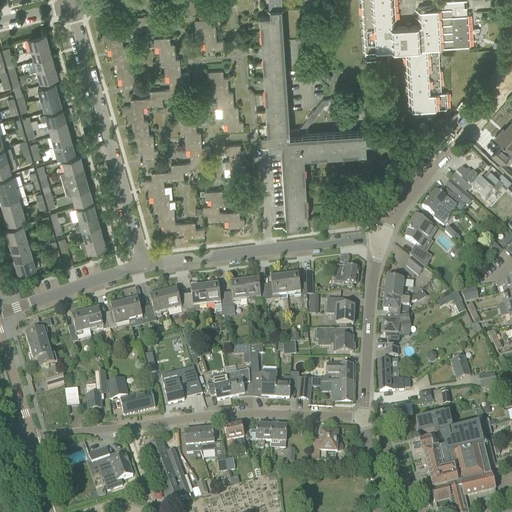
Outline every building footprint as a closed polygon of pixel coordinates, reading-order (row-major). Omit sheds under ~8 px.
[(202,13),(202,5),(194,5),(193,0),(177,0),(178,7),(182,7),(182,14),(202,13)] [(305,8),(305,7),(282,8),(281,0),(268,0),(269,9),(263,10),(270,10),(281,9),(305,8)] [(417,7),(418,11),(414,11),(414,12),(417,12),(418,26),(395,28),(393,0),(361,0),(366,60),(383,59),(388,59),(387,51),(406,50),(410,110),(407,110),(407,111),(413,111),(414,114),(431,113),(430,110),(449,109),(449,108),(446,108),(446,93),(448,93),(440,93),(437,48),(472,46),(469,46),(467,8),(464,8),(464,6),(455,7),(455,1),(433,2),(433,3),(436,3),(436,6),(417,7)] [(214,4),(202,5),(202,13),(203,20),(211,19),(211,20),(224,19),(223,11),(214,11),(214,4)] [(149,16),(141,17),(141,25),(161,23),(161,16),(165,16),(164,8),(148,9),(149,16)] [(270,15),(260,16),(268,139),(263,139),(261,139),(261,149),(262,149),(267,149),(268,149),(275,148),(284,148),(284,154),(289,226),(298,226),(299,226),(298,220),(308,220),(304,157),(366,153),(366,143),(371,143),(371,131),(370,131),(364,131),(302,136),(302,133),(302,131),(298,131),(289,131),(281,12),(281,9),(270,10),(270,15)] [(141,25),(141,17),(129,17),(129,24),(121,25),(122,33),(142,32),(141,25)] [(211,19),(203,20),(194,20),(195,28),(199,28),(200,36),(216,35),(215,26),(211,26),(211,20),(211,19)] [(122,33),(121,25),(109,26),(110,33),(101,34),(101,42),(106,42),(122,41),(122,33)] [(31,51),(49,46),(46,34),(28,39),(31,51)] [(216,41),(216,35),(200,36),(200,43),(204,43),(205,50),(225,49),(225,40),(216,41)] [(159,53),(175,52),(174,44),(170,45),(170,37),(153,38),(154,47),(158,46),(159,53)] [(122,41),(106,42),(107,49),(111,49),(111,55),(127,54),(127,47),(123,47),(122,41)] [(52,56),(49,46),(31,51),(34,61),(52,56)] [(5,58),(10,56),(8,48),(2,50),(5,58)] [(175,59),(175,52),(159,53),(159,61),(163,61),(164,68),(180,67),(179,59),(175,59)] [(127,54),(111,55),(112,64),(116,64),(116,70),(133,69),(132,61),(128,62),(127,54)] [(13,65),(10,56),(5,58),(7,66),(13,65)] [(52,56),(34,61),(27,63),(30,74),(37,71),(55,67),(52,56)] [(388,59),(383,59),(384,71),(371,84),(371,83),(364,90),(364,91),(358,98),(335,100),(331,98),(328,100),(322,100),(313,112),(312,111),(306,119),(307,120),(298,131),(302,131),(302,133),(311,123),(318,115),(317,115),(325,105),(328,105),(332,107),(336,104),(360,103),(368,94),(369,95),(376,88),(375,87),(388,73),(388,59)] [(55,67),(37,71),(40,82),(58,77),(55,67)] [(181,74),(180,67),(164,68),(164,76),(169,76),(169,83),(185,82),(190,82),(189,73),(181,74)] [(11,79),(17,77),(14,69),(8,71),(11,79)] [(133,69),(116,70),(117,79),(121,78),(122,85),(138,84),(137,76),(133,76),(133,69)] [(212,87),(228,86),(227,78),(223,78),(223,71),(206,72),(207,80),(211,80),(212,87)] [(6,72),(0,73),(2,82),(8,81),(6,72)] [(17,77),(11,79),(13,87),(19,85),(17,77)] [(185,82),(169,83),(169,90),(162,90),(162,98),(172,98),(176,97),(182,97),(181,90),(186,90),(185,82)] [(55,83),(46,86),(38,88),(41,99),(58,94),(55,83)] [(228,93),(228,86),(212,87),(212,95),(217,95),(217,102),(233,100),(233,93),(228,93)] [(162,98),(162,90),(150,91),(150,98),(142,99),(143,107),(163,106),(162,98)] [(58,94),(41,99),(44,110),(61,105),(58,94)] [(22,95),(16,97),(19,105),(24,104),(22,95)] [(13,98),(8,100),(10,109),(16,107),(13,98)] [(143,107),(142,99),(130,99),(131,107),(122,107),(122,115),(127,115),(143,114),(143,107)] [(233,100),(217,102),(218,110),(222,109),(222,116),(238,115),(238,107),(234,107),(233,100)] [(27,112),(24,104),(19,105),(21,114),(27,112)] [(63,110),(45,115),(39,116),(41,122),(47,120),(48,126),(66,121),(63,110)] [(179,127),(196,125),(195,118),(191,118),(191,111),(174,112),(175,120),(179,120),(179,127)] [(143,114),(127,115),(127,123),(132,123),(132,130),(148,129),(148,121),(144,121),(143,114)] [(238,115),(222,116),(223,124),(227,124),(227,131),(243,130),(243,122),(239,122),(238,115)] [(16,130),(22,128),(20,120),(14,122),(16,130)] [(69,131),(66,121),(48,126),(51,136),(69,131)] [(26,132),(32,130),(30,122),(24,124),(26,132)] [(499,147),(492,155),(502,164),(503,163),(509,156),(511,158),(511,123),(506,129),(502,133),(500,132),(495,138),(502,145),(500,148),(499,147)] [(196,133),(196,125),(179,127),(180,135),(184,135),(185,141),(201,140),(200,133),(196,133)] [(148,129),(132,130),(133,137),(137,137),(137,145),(154,144),(153,135),(149,135),(148,129)] [(35,138),(32,130),(26,132),(29,140),(35,138)] [(72,142),(69,131),(51,136),(54,147),(72,142)] [(26,140),(20,142),(22,148),(24,156),(30,154),(26,140)] [(201,148),(201,140),(185,141),(185,150),(189,149),(190,157),(206,155),(211,155),(210,147),(201,148)] [(75,152),(72,142),(54,147),(57,157),(75,152)] [(33,153),(38,151),(36,143),(30,145),(33,153)] [(154,144),(137,145),(138,152),(142,152),(143,159),(159,158),(158,150),(154,150),(154,144)] [(229,161),(241,160),(245,160),(245,152),(241,152),(240,145),(224,146),(225,154),(229,153),(229,160),(229,161)] [(11,148),(0,151),(0,162),(8,161),(14,159),(11,148)] [(206,155),(190,157),(190,163),(182,164),(183,172),(203,171),(202,163),(207,163),(206,155)] [(80,156),(70,159),(62,161),(65,172),(83,167),(80,156)] [(241,160),(225,161),(225,162),(226,169),(230,169),(230,176),(246,175),(246,167),(241,167),(241,160)] [(8,161),(0,162),(0,174),(11,172),(8,161)] [(183,172),(182,164),(171,165),(171,172),(163,172),(164,181),(183,179),(183,172)] [(65,172),(59,174),(63,185),(86,178),(83,167),(65,172)] [(455,175),(450,181),(458,188),(465,194),(470,189),(470,188),(471,189),(485,202),(492,194),(494,196),(502,188),(506,191),(511,187),(501,178),(497,183),(488,175),(481,183),(476,179),(477,178),(472,174),(472,175),(467,171),(466,173),(462,169),(456,176),(455,175)] [(40,180),(46,178),(44,170),(38,172),(40,180)] [(35,172),(29,174),(32,182),(38,180),(35,172)] [(164,181),(163,172),(151,173),(152,180),(143,181),(143,189),(148,189),(164,188),(164,181)] [(12,176),(5,179),(0,180),(0,191),(16,187),(22,185),(19,175),(13,177),(12,176)] [(46,178),(40,180),(43,187),(48,186),(46,178)] [(86,178),(63,185),(64,189),(70,188),(71,193),(89,188),(86,178)] [(38,180),(32,182),(34,190),(40,188),(38,180)] [(16,187),(0,191),(0,197),(2,203),(19,198),(16,187)] [(92,199),(89,188),(71,193),(74,204),(92,199)] [(164,194),(164,188),(148,189),(148,196),(153,196),(153,203),(169,202),(169,194),(164,194)] [(458,188),(453,194),(461,201),(468,207),(473,201),(465,194),(458,188)] [(434,191),(429,198),(441,208),(451,215),(455,210),(461,201),(453,194),(452,196),(444,190),(440,195),(434,191)] [(50,191),(44,192),(47,200),(52,199),(50,191)] [(219,206),(227,206),(227,198),(222,198),(222,191),(206,192),(206,200),(210,200),(211,206),(219,206)] [(41,193),(36,195),(38,203),(44,202),(41,193)] [(19,198),(2,203),(5,214),(22,209),(19,198)] [(428,199),(421,208),(429,214),(434,217),(432,219),(442,227),(447,222),(452,216),(451,215),(441,208),(429,198),(428,199)] [(52,199),(47,200),(49,208),(55,207),(52,199)] [(44,202),(38,203),(40,211),(46,209),(44,202)] [(169,202),(153,203),(154,211),(158,211),(158,218),(174,217),(174,209),(170,209),(169,202)] [(94,204),(84,207),(76,209),(79,220),(97,215),(94,204)] [(219,206),(211,206),(202,207),(203,215),(207,215),(208,222),(228,221),(227,212),(219,213),(219,206)] [(22,209),(5,214),(6,217),(8,224),(29,218),(27,212),(23,213),(22,209)] [(227,212),(228,221),(228,228),(244,227),(244,219),(240,219),(239,212),(227,212)] [(80,225),(75,226),(75,227),(77,232),(82,231),(100,225),(97,215),(79,220),(80,225)] [(48,216),(42,218),(46,230),(52,228),(48,216)] [(54,227),(60,225),(58,217),(52,219),(54,227)] [(174,217),(158,218),(159,226),(163,225),(163,233),(183,231),(183,223),(175,224),(174,217)] [(428,225),(424,223),(416,218),(407,231),(409,232),(405,239),(420,248),(425,239),(429,242),(436,231),(427,226),(428,225)] [(195,222),(183,223),(183,231),(184,239),(204,237),(204,229),(195,229),(195,222)] [(23,225),(15,227),(5,230),(9,241),(26,236),(23,225)] [(60,225),(54,227),(57,235),(62,233),(60,225)] [(100,225),(82,231),(85,241),(103,236),(100,225)] [(448,228),(444,232),(453,242),(458,237),(448,228)] [(511,235),(511,234),(502,243),(503,244),(506,247),(511,241),(511,235)] [(28,241),(26,236),(9,241),(12,252),(30,246),(33,245),(32,240),(28,241)] [(103,236),(85,241),(79,242),(82,253),(106,247),(103,236)] [(60,248),(67,246),(64,238),(58,240),(60,248)] [(55,241),(50,243),(52,251),(58,249),(55,241)] [(492,241),(486,247),(487,248),(496,257),(501,251),(493,242),(492,241)] [(30,246),(12,252),(15,262),(33,257),(30,246)] [(70,257),(67,246),(60,248),(63,259),(70,257)] [(455,246),(451,250),(452,250),(457,255),(460,252),(455,246)] [(412,259),(424,269),(431,258),(427,255),(414,247),(408,256),(412,259)] [(58,249),(52,251),(54,259),(60,257),(58,249)] [(33,257),(15,262),(18,273),(39,266),(37,261),(34,262),(33,257)] [(335,267),(333,282),(348,284),(347,289),(351,289),(352,284),(357,285),(359,270),(347,268),(348,257),(338,258),(340,258),(339,263),(342,264),(342,267),(335,267)] [(417,277),(424,269),(412,259),(405,267),(417,277)] [(271,288),(265,289),(267,301),(273,300),(273,301),(276,303),(278,301),(287,300),(286,297),(286,296),(284,277),(277,278),(276,275),(270,276),(271,288)] [(298,275),(284,277),(286,296),(294,295),(294,296),(294,298),(300,297),(301,301),(307,300),(306,288),(300,289),(298,275)] [(252,281),(244,282),(247,302),(260,300),(260,302),(267,301),(265,289),(259,290),(258,278),(251,278),(252,281)] [(511,279),(497,283),(496,283),(498,289),(501,288),(503,294),(511,291),(511,279)] [(386,280),(384,299),(400,301),(401,299),(407,300),(408,295),(401,294),(402,281),(386,280)] [(232,298),(226,298),(229,317),(234,316),(234,310),(233,305),(239,304),(239,303),(247,302),(244,282),(230,283),(232,298)] [(191,298),(186,299),(188,311),(194,310),(194,309),(207,307),(204,287),(197,288),(196,285),(190,286),(191,298)] [(218,285),(204,287),(207,307),(214,306),(215,313),(221,312),(221,317),(228,316),(226,298),(220,299),(218,285)] [(170,292),(163,294),(167,312),(181,309),(182,312),(188,311),(186,299),(179,300),(176,288),(169,289),(170,292)] [(465,291),(460,293),(465,304),(470,301),(478,299),(475,289),(465,291)] [(511,291),(503,294),(504,301),(501,302),(502,306),(511,303),(511,291)] [(453,293),(450,296),(452,302),(453,303),(459,300),(460,299),(456,292),(453,293)] [(153,311),(146,312),(149,324),(155,322),(154,318),(161,316),(160,314),(167,312),(163,294),(149,297),(153,311)] [(309,297),(309,305),(318,306),(318,297),(309,297)] [(384,299),(383,311),(388,311),(387,318),(390,319),(398,319),(398,318),(408,317),(409,308),(410,309),(411,303),(416,302),(414,297),(411,298),(410,301),(407,300),(401,299),(400,301),(384,299)] [(327,299),(326,315),(336,316),(335,325),(353,326),(353,309),(341,308),(339,308),(340,300),(327,299)] [(137,300),(123,303),(128,322),(136,320),(137,322),(142,321),(143,325),(149,324),(146,312),(141,314),(137,300)] [(459,300),(453,303),(458,315),(465,312),(459,300)] [(112,316),(107,317),(109,329),(116,328),(115,325),(128,322),(123,303),(116,305),(116,303),(110,304),(112,316)] [(511,303),(502,306),(503,311),(507,310),(509,316),(511,315),(511,303)] [(470,314),(475,312),(472,304),(467,307),(470,314)] [(92,311),(85,313),(89,332),(103,328),(103,331),(109,329),(107,317),(101,319),(98,307),(91,309),(92,311)] [(475,312),(470,314),(473,322),(478,319),(475,312)] [(74,330),(68,332),(69,336),(71,343),(78,341),(77,337),(83,336),(82,333),(89,332),(85,313),(71,316),(74,330)] [(398,319),(390,319),(389,323),(382,322),(381,334),(397,336),(398,327),(410,325),(408,317),(398,318),(398,319)] [(48,334),(46,329),(44,322),(37,325),(38,331),(25,335),(29,348),(48,342),(46,335),(48,334)] [(477,324),(475,325),(472,325),(477,335),(481,332),(477,324)] [(195,358),(193,352),(193,351),(186,329),(181,331),(193,365),(197,364),(195,358)] [(333,354),(353,353),(353,352),(354,351),(354,345),(353,344),(353,338),(347,338),(347,330),(316,330),(316,341),(331,341),(331,346),(333,346),(333,354)] [(498,341),(496,337),(494,334),(490,336),(493,344),(498,341)] [(147,340),(141,341),(148,374),(155,372),(153,361),(152,361),(147,340)] [(502,349),(498,341),(493,344),(497,351),(502,349)] [(48,342),(29,348),(31,355),(28,356),(30,362),(38,360),(41,368),(57,363),(55,354),(52,355),(48,342)] [(290,343),(282,343),(282,344),(283,356),(291,356),(290,343)] [(262,345),(249,346),(250,354),(250,355),(263,354),(262,345)] [(249,346),(233,348),(234,355),(250,354),(249,346)] [(199,350),(193,351),(193,352),(195,358),(201,357),(199,350)] [(464,358),(460,359),(451,362),(457,381),(470,377),(464,358)] [(397,360),(391,361),(391,360),(377,360),(379,392),(403,391),(403,389),(410,388),(410,380),(403,381),(403,380),(398,380),(397,360)] [(353,365),(343,365),(326,365),(326,376),(339,376),(339,383),(353,383),(353,365)] [(177,380),(163,383),(165,392),(164,392),(164,393),(165,393),(168,405),(167,405),(184,402),(184,401),(183,401),(183,400),(182,396),(189,394),(187,388),(198,385),(199,387),(200,387),(199,385),(194,370),(194,368),(193,369),(193,370),(176,374),(177,380)] [(236,373),(226,375),(227,381),(230,399),(238,397),(244,396),(243,387),(242,385),(248,384),(248,371),(239,373),(236,373)] [(103,396),(107,395),(105,373),(95,374),(96,385),(86,386),(88,411),(101,410),(100,402),(103,402),(103,396)] [(276,375),(261,374),(251,374),(252,390),(261,390),(261,398),(275,399),(276,385),(276,375)] [(283,385),(276,385),(275,399),(289,399),(290,387),(298,388),(298,381),(299,374),(290,374),(290,379),(283,378),(283,385)] [(217,401),(230,399),(226,375),(212,378),(214,387),(208,388),(210,398),(216,397),(217,401)] [(494,375),(478,378),(480,389),(481,389),(496,387),(494,375)] [(151,393),(127,399),(123,380),(106,384),(110,401),(119,399),(123,416),(155,409),(153,399),(151,393)] [(298,388),(297,398),(309,399),(310,389),(310,388),(308,388),(308,381),(298,381),(298,388)] [(332,383),(332,393),(332,403),(353,403),(353,383),(339,383),(332,383)] [(77,389),(65,391),(67,408),(79,406),(77,389)] [(447,390),(441,391),(442,402),(443,405),(450,404),(448,391),(447,390)] [(434,404),(432,393),(432,392),(419,394),(421,406),(434,404)] [(411,406),(405,408),(404,404),(379,409),(382,424),(403,420),(407,419),(413,418),(411,406)] [(415,446),(411,446),(413,455),(421,453),(421,455),(423,454),(432,491),(430,491),(436,511),(437,511),(449,511),(452,511),(451,511),(469,511),(498,505),(484,447),(482,447),(481,445),(483,444),(482,443),(481,436),(478,426),(478,425),(448,433),(448,431),(452,430),(449,416),(444,417),(443,416),(415,423),(417,431),(421,430),(422,437),(436,434),(444,449),(437,451),(436,451),(433,452),(432,449),(430,440),(419,443),(419,440),(414,442),(415,446)] [(241,426),(224,429),(227,443),(228,443),(230,453),(246,450),(241,426)] [(249,433),(249,434),(250,434),(249,441),(256,441),(255,448),(261,449),(263,443),(271,443),(271,427),(256,426),(256,432),(250,432),(249,432),(249,433)] [(271,427),(271,443),(270,449),(285,449),(286,428),(271,427)] [(206,431),(198,432),(200,446),(200,452),(214,451),(212,430),(211,430),(211,428),(206,429),(206,431)] [(200,446),(198,432),(184,433),(186,454),(193,454),(192,447),(200,446)] [(312,443),(311,458),(316,458),(316,461),(318,462),(326,463),(327,453),(337,454),(337,453),(338,453),(339,453),(340,453),(341,452),(342,451),(342,450),(342,449),(342,448),(342,447),(342,446),(341,446),(341,445),(340,445),(339,445),(338,444),(337,445),(338,434),(320,433),(319,443),(312,443)] [(166,454),(161,442),(146,447),(167,504),(167,503),(169,508),(193,500),(174,450),(166,454)] [(93,454),(88,456),(91,465),(96,463),(100,474),(107,492),(122,487),(120,482),(133,477),(129,466),(126,457),(125,457),(124,453),(109,458),(106,449),(93,454)] [(232,458),(224,460),(227,471),(234,470),(232,458)] [(257,459),(250,460),(252,472),(253,472),(260,470),(257,459)] [(227,471),(224,460),(217,461),(219,473),(227,471)] [(203,481),(197,483),(201,495),(207,493),(203,481)] [(103,488),(95,491),(96,493),(97,498),(105,495),(103,488)]
